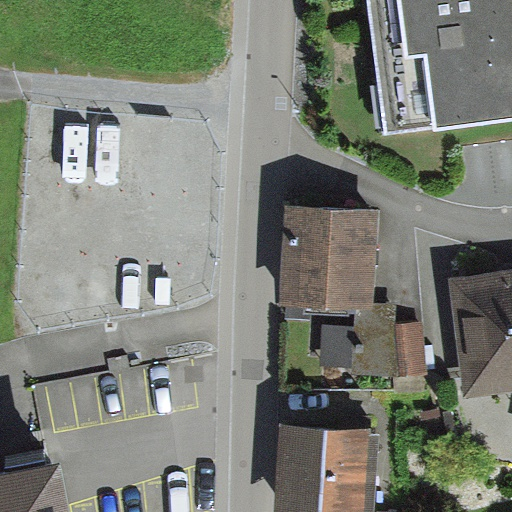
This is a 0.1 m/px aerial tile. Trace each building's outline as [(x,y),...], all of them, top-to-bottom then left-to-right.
[(511,111),(511,0),(369,0),(386,128),(511,111)] [(286,192),(281,292),(287,292),(286,313),(311,314),(312,294),(355,296),(375,297),(380,197),(286,192)] [(511,259),(449,267),(463,389),(511,383),(511,259)] [(355,296),(354,314),(396,316),(397,298),(375,297),(355,296)] [(396,316),(354,314),(354,319),(353,360),(353,367),(400,369),(428,369),(423,316),(396,316)] [(353,360),(354,319),(322,318),(321,360),(353,360)] [(274,507),(353,511),(364,511),(365,504),(374,505),(380,420),(372,420),(372,414),(280,408),(274,507)] [(0,511),(77,511),(63,430),(0,440),(0,511)]
